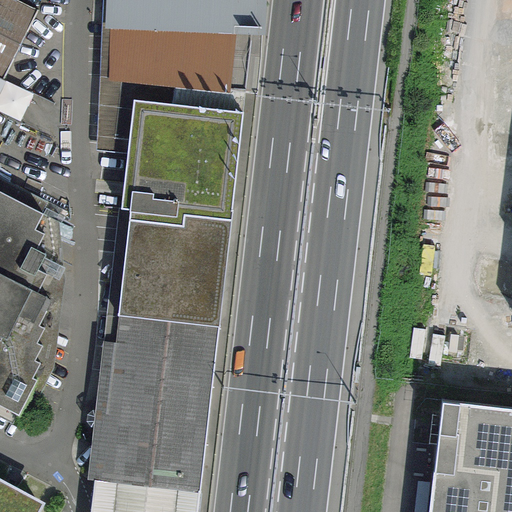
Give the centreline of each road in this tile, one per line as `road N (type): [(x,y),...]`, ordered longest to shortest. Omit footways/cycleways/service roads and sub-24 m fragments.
road 1 (motorway): [(302,0),(241,511)]
road 2 (motorway): [(302,511),(359,0)]
